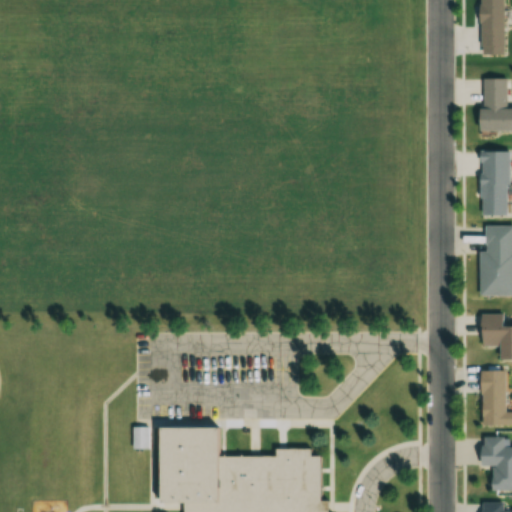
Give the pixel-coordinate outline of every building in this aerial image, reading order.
[(502,53),(501,0),(476,0),(477,53),(502,53)] [(505,78),(481,78),(481,108),(474,108),(474,131),(511,130),(511,107),(505,108),(505,78)] [(506,151),(478,151),(478,214),(506,214),(506,151)] [(477,295),(511,294),(511,225),(483,225),(483,253),(477,253),(477,295)] [(496,359),(511,359),(511,325),(502,326),(502,313),(478,313),(478,346),(496,346),(496,359)] [(511,411),(504,412),(504,370),(479,370),(478,425),(511,425),(511,411)] [(131,426),(131,448),(147,448),(147,426),(131,426)] [(156,427),(156,501),(181,501),(180,511),(326,511),(326,500),(314,500),(314,456),(306,456),(306,448),(271,448),(271,456),(216,456),(216,427),(156,427)] [(511,446),(502,447),(502,437),(479,437),(479,466),(489,465),(489,490),(511,489),(511,446)] [(511,511),(511,509),(501,510),(501,502),(479,502),(478,511),(511,511)]
